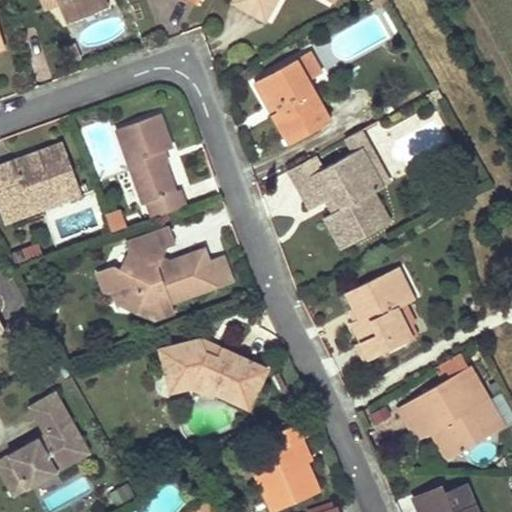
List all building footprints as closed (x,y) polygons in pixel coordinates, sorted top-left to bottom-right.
[(67,11),(62,0),(46,0),(53,18),(67,11)] [(62,0),(67,11),(74,30),(116,14),(110,0),(62,0)] [(183,0),(204,12),(209,0),(183,0)] [(342,0),(245,0),(241,9),(273,26),(286,0),(329,0),(340,5),(342,0)] [(0,60),(12,56),(0,21),(0,60)] [(337,127),(302,66),(262,88),(279,119),(297,150),(337,127)] [(173,146),(162,112),(116,127),(142,203),(147,201),(152,216),(189,204),(183,186),(177,188),(164,149),(173,146)] [(45,210),(81,197),(63,146),(35,155),(38,163),(16,171),(13,163),(0,167),(0,214),(4,225),(17,220),(45,210)] [(401,194),(378,154),(371,158),(392,198),(401,194)] [(38,163),(35,155),(13,163),(16,171),(38,163)] [(392,198),(371,158),(313,188),(306,193),(320,220),(327,216),(335,211),(346,205),(353,216),(341,223),(335,227),(352,258),(401,231),(385,202),(392,198)] [(353,216),(346,205),(335,211),(341,223),(353,216)] [(47,217),(45,210),(17,220),(20,227),(47,217)] [(107,216),(113,230),(127,225),(122,211),(107,216)] [(210,261),(205,249),(161,264),(156,275),(146,270),(155,251),(172,245),(167,230),(131,241),(134,248),(123,270),(115,267),(95,273),(102,294),(110,291),(115,305),(122,303),(137,297),(149,304),(152,318),(175,310),(172,301),(218,285),(210,261)] [(41,256),(37,244),(11,254),(15,265),(41,256)] [(233,279),(225,256),(210,261),(218,285),(233,279)] [(417,297),(402,265),(385,273),(400,284),(408,301),(411,300),(417,297)] [(373,356),(416,335),(410,324),(417,321),(420,319),(411,300),(408,301),(400,284),(385,273),(361,284),(350,289),(363,317),(355,320),(373,356)] [(363,317),(350,289),(342,293),(355,320),(363,317)] [(137,297),(122,303),(152,318),(149,304),(137,297)] [(410,324),(416,335),(422,332),(417,321),(410,324)] [(215,392),(248,407),(266,370),(221,348),(216,358),(204,353),(202,339),(161,349),(166,377),(184,373),(195,377),(191,387),(212,397),(215,392)] [(221,348),(202,339),(204,353),(216,358),(221,348)] [(491,397),(467,350),(438,365),(445,378),(406,400),(423,434),(434,428),(443,424),(457,451),(499,428),(485,401),(491,397)] [(184,373),(166,377),(170,392),(191,387),(195,377),(184,373)] [(82,435),(57,391),(31,406),(47,435),(0,460),(0,465),(16,496),(77,463),(66,444),(82,435)] [(507,424),(491,397),(485,401),(499,428),(507,424)] [(283,508),(322,491),(312,468),(302,440),(306,439),(301,424),(272,435),(279,449),(252,461),(262,487),(272,483),(283,508)] [(457,451),(443,424),(434,428),(449,457),(457,451)] [(92,454),(82,435),(66,444),(77,463),(92,454)] [(312,468),(317,466),(306,439),(302,440),(312,468)] [(482,511),(472,485),(460,483),(447,489),(444,482),(417,493),(423,511),(482,511)] [(283,508),(272,483),(262,487),(273,511),(283,508)] [(205,511),(227,511),(222,499),(204,507),(205,511)]
